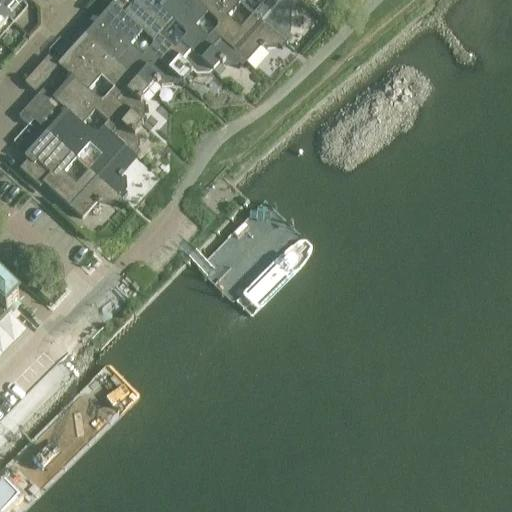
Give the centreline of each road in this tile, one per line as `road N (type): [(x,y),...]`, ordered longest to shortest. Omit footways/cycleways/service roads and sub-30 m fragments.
road 1 (residential): [(0,105),(10,80),(81,0)]
road 2 (residential): [(0,375),(90,294)]
road 3 (residential): [(90,294),(0,214)]
